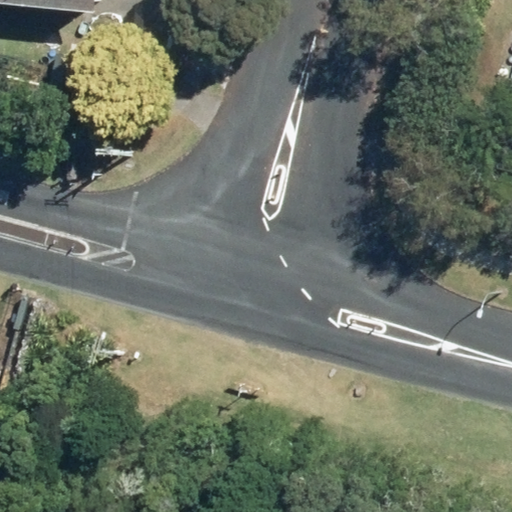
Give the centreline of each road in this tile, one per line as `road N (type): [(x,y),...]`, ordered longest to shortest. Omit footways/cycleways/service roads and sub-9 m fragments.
road 1 (residential): [(289,269),(273,222),(274,189),(317,0)]
road 2 (residential): [(289,269),(333,315),(511,366)]
